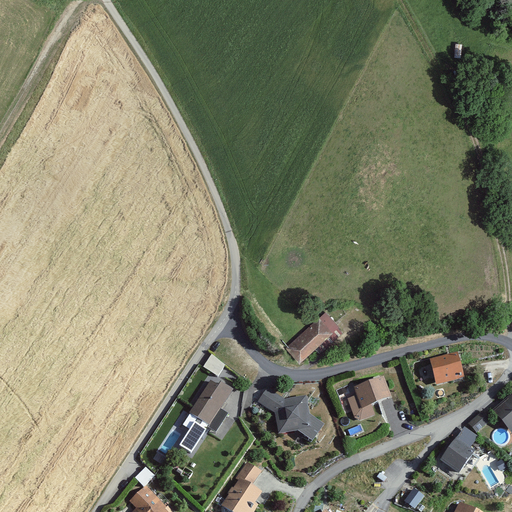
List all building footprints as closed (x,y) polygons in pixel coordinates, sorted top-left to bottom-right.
[(282,346),(295,362),(336,326),(323,310),(282,346)] [(220,375),(227,363),(212,354),(205,366),(220,375)] [(429,362),(434,384),(460,377),(455,356),(429,362)] [(188,412),(207,424),(230,388),(212,376),(188,412)] [(347,397),(353,420),(371,416),(368,403),(388,396),(380,376),(352,385),(354,395),(347,397)] [(293,432),(307,440),(318,424),(304,414),(304,396),(280,397),(263,387),(256,402),(270,412),(273,435),(293,432)] [(511,388),(490,408),(510,431),(511,429),(511,388)] [(474,433),(489,420),(480,409),(464,422),(474,433)] [(437,457),(454,469),(470,447),(466,444),(472,436),(458,426),(437,457)] [(247,463),(217,506),(225,511),(247,511),(260,494),(249,486),(259,471),(247,463)] [(407,499),(418,507),(426,494),(416,486),(407,499)] [(167,511),(144,489),(129,503),(136,511),(134,511),(167,511)] [(474,511),(456,503),(451,511),(474,511)]
